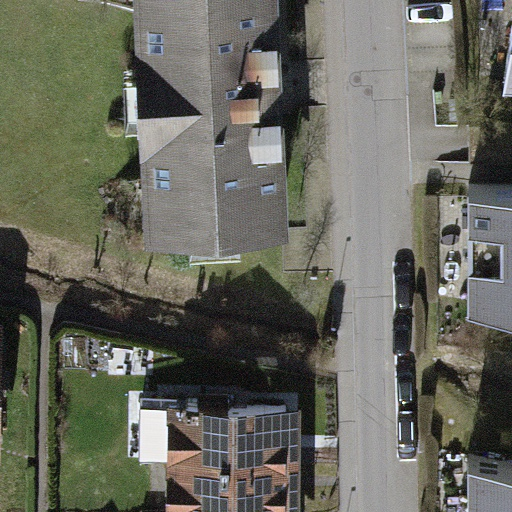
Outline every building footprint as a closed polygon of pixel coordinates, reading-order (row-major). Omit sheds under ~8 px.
[(156,0),(154,10),(141,7),(142,38),(147,131),(149,172),(163,169),(171,198),(182,227),(279,223),(277,179),(281,179),(272,0),(156,0)] [(511,183),(469,184),(469,299),(511,305),(511,183)] [(185,403),(141,403),(141,416),(141,445),(141,457),(181,457),(181,460),(209,460),(286,461),(286,448),(286,420),(286,404),(198,404),(198,398),(185,398),(185,403)] [(511,511),(511,460),(469,453),(468,511),(511,511)] [(209,460),(181,460),(181,496),(180,511),(285,511),(286,461),(209,460)]
